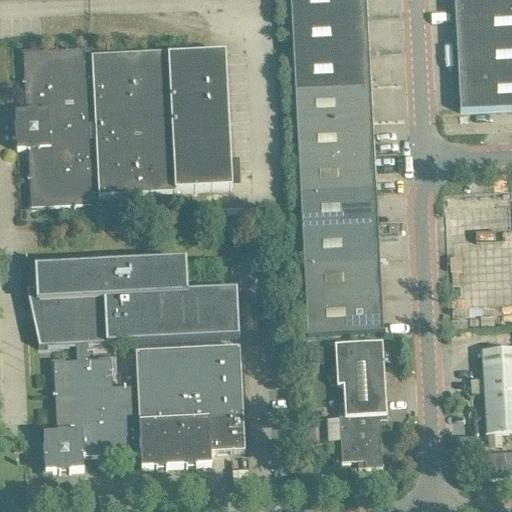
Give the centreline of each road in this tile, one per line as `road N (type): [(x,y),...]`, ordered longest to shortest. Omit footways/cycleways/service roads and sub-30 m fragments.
road 1 (unknown): [(4,176),(16,399),(40,478),(51,487),(84,489),(260,476)]
road 2 (unclassified): [(439,511),(424,192),(444,168)]
road 3 (unknown): [(194,0),(243,27),(262,174)]
road 4 (unknown): [(247,275),(260,476)]
road 5 (unclassified): [(444,168),(422,135),(416,0)]
